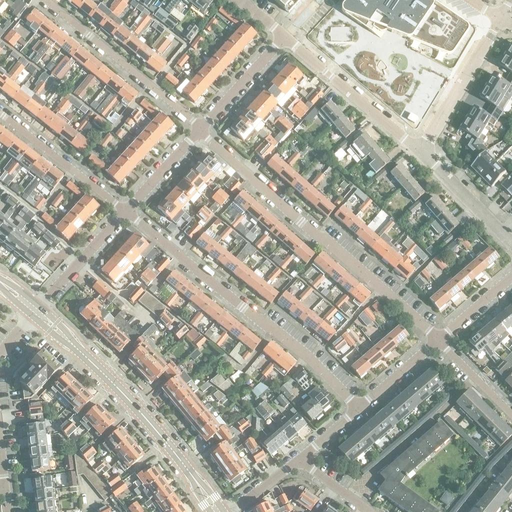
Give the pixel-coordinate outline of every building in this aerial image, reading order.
[(16,0),(10,7),(15,11),(20,15),(27,7),(18,0),(16,0)] [(73,4),(78,9),(85,0),(66,0),(66,1),(72,6),(73,4)] [(85,0),(78,9),(90,18),(100,5),(93,0),(85,0)] [(90,18),(101,27),(122,0),(116,0),(108,11),(100,5),(90,18)] [(112,38),(113,37),(112,37),(123,24),(117,19),(127,6),(126,5),(129,1),(128,0),(122,0),(101,27),(106,32),(105,33),(112,38)] [(196,0),(191,7),(203,17),(208,10),(207,9),(213,0),(212,0),(196,0)] [(288,13),(297,4),(292,0),(273,0),(284,9),(288,13)] [(341,8),(341,9),(341,10),(341,11),(342,12),(343,13),(361,25),(370,32),(371,31),(373,28),(378,31),(379,32),(380,32),(381,32),(382,32),(383,32),(384,32),(385,31),(386,30),(446,54),(447,54),(449,54),(450,54),(451,54),(452,53),(453,52),(467,31),(468,30),(468,29),(468,28),(468,27),(468,26),(467,25),(467,24),(466,23),(433,1),(432,0),(346,0),(343,5),(342,6),(341,7),(341,8)] [(135,8),(138,5),(132,1),(129,5),(135,9),(135,8)] [(239,27),(242,23),(221,7),(218,11),(239,27)] [(153,16),(163,23),(169,15),(159,8),(153,16)] [(124,46),(137,30),(147,17),(149,14),(144,10),(139,17),(140,18),(130,30),(123,24),(112,37),(113,37),(124,46)] [(27,21),(32,25),(29,30),(35,35),(38,31),(38,30),(46,21),(34,11),(27,21)] [(178,23),(169,15),(163,23),(172,30),(178,23)] [(137,41),(139,38),(153,21),(147,17),(137,30),(124,46),(135,55),(143,46),(137,41)] [(212,19),(208,24),(210,26),(212,28),(216,23),(212,19)] [(3,33),(6,28),(10,23),(7,21),(3,25),(4,26),(1,31),(3,33)] [(38,30),(38,31),(46,37),(44,39),(47,42),(57,30),(46,21),(38,30)] [(241,52),(248,44),(256,35),(244,24),(236,33),(186,88),(168,74),(165,78),(182,92),(182,93),(194,104),(210,86),(210,87),(211,87),(210,86),(225,69),(226,70),(225,69),(240,53),(241,53),(241,52)] [(181,36),(189,42),(199,30),(191,24),(181,36)] [(12,47),(13,47),(20,37),(11,30),(4,40),(12,47)] [(69,39),(57,30),(47,42),(37,55),(33,60),(32,62),(35,64),(50,45),(52,42),(55,44),(52,47),(58,52),(61,49),(69,39)] [(157,52),(155,55),(147,65),(158,74),(166,65),(159,59),(171,43),(170,42),(174,38),(171,35),(157,52)] [(190,47),(191,47),(195,50),(203,40),(198,37),(190,47)] [(37,55),(47,42),(44,39),(41,43),(39,42),(32,51),(37,55)] [(80,49),(69,39),(61,49),(72,58),(80,49)] [(135,55),(147,65),(155,55),(143,46),(135,55)] [(91,58),(80,49),(72,58),(70,61),(56,78),(60,81),(76,61),(83,68),(91,58)] [(10,55),(17,60),(19,56),(13,51),(10,55)] [(189,58),(184,55),(184,54),(176,64),(181,68),(189,58)] [(511,58),(506,55),(500,65),(499,65),(511,72),(508,78),(511,80),(511,58)] [(51,74),(56,78),(70,61),(65,57),(51,74)] [(21,58),(7,75),(11,78),(25,61),(21,58)] [(103,67),(91,58),(83,68),(91,74),(89,76),(88,76),(80,85),(81,86),(79,89),(83,92),(103,67)] [(1,91),(12,99),(11,101),(20,90),(12,84),(28,63),(25,61),(11,78),(1,91)] [(289,64),(279,75),(292,87),(297,82),(299,84),(304,79),(301,77),(302,76),(289,64)] [(103,67),(83,92),(78,97),(85,103),(90,97),(87,94),(98,80),(106,86),(114,76),(103,67)] [(0,89),(1,91),(11,78),(7,75),(5,78),(3,76),(5,74),(0,69),(0,89)] [(423,70),(420,75),(430,80),(432,75),(423,70)] [(17,106),(18,104),(24,109),(49,77),(43,73),(42,75),(42,74),(38,80),(35,84),(37,85),(31,94),(22,87),(20,90),(11,101),(17,106)] [(285,96),(292,87),(279,75),(271,84),(285,96)] [(114,76),(106,86),(114,92),(108,100),(107,99),(101,107),(102,108),(98,113),(101,116),(115,98),(118,95),(126,86),(114,76)] [(493,76),(487,86),(504,97),(507,91),(511,93),(511,80),(508,78),(504,83),(492,76),(493,76)] [(29,114),(35,119),(44,108),(46,105),(38,99),(41,95),(43,96),(55,82),(49,77),(24,109),(30,113),(29,114)] [(271,84),(263,93),(277,105),(285,96),(271,84)] [(126,86),(118,95),(115,98),(120,102),(127,107),(137,95),(126,86)] [(492,104),(489,109),(500,116),(509,100),(504,97),(487,86),(480,97),(492,104)] [(308,96),(307,96),(305,99),(312,105),(322,94),(322,93),(319,90),(318,91),(318,90),(311,98),(308,96)] [(57,114),(71,97),(66,93),(59,101),(61,102),(54,111),(57,114)] [(269,113),(277,105),(263,93),(256,101),(269,113)] [(47,127),(59,136),(67,126),(69,123),(60,116),(62,114),(64,115),(72,105),(70,104),(74,99),(71,97),(57,114),(55,117),(47,127)] [(120,102),(115,98),(101,116),(106,119),(120,102)] [(143,100),(140,105),(154,117),(158,112),(143,100)] [(296,100),(293,103),(305,114),(309,109),(300,101),(299,103),(296,100)] [(269,113),(256,101),(248,110),(261,122),(267,116),(270,119),(273,116),(269,113)] [(331,127),(333,125),(333,124),(342,116),(330,102),(319,111),(318,112),(331,127)] [(300,119),(305,114),(293,103),(290,107),(293,109),(291,111),(300,119)] [(308,123),(318,112),(319,111),(315,107),(304,119),(308,123)] [(474,108),(467,119),(484,129),(488,123),(494,126),(500,116),(489,109),(486,114),(474,107),(473,107),(474,108)] [(42,123),(47,127),(55,117),(44,108),(35,119),(41,124),(42,123)] [(264,124),(261,122),(248,110),(240,119),(253,130),(257,126),(260,129),(264,124)] [(135,111),(129,118),(133,121),(136,124),(142,116),(135,111)] [(90,112),(75,132),(79,135),(81,132),(94,115),(90,112)] [(276,112),(273,116),(289,131),(294,126),(282,115),(281,116),(276,112)] [(410,113),(407,119),(414,124),(417,118),(410,113)] [(160,114),(144,131),(105,173),(119,186),(118,185),(126,176),(127,177),(127,176),(134,168),(135,169),(135,168),(134,168),(142,160),(143,160),(142,159),(149,151),(150,152),(149,151),(157,143),(158,144),(158,143),(157,142),(165,134),(165,135),(166,135),(165,134),(173,126),(174,126),(160,114)] [(81,132),(85,134),(93,124),(101,131),(107,125),(94,115),(81,132)] [(285,136),(289,131),(273,116),(270,119),(269,120),(274,124),(272,125),(285,136)] [(354,131),(342,116),(333,124),(333,125),(345,139),(354,131)] [(129,126),(133,121),(129,118),(125,123),(129,126)] [(253,130),(240,119),(230,129),(244,141),(245,140),(247,142),(251,138),(254,140),(258,135),(257,134),(253,130)] [(481,134),(484,129),(467,119),(464,124),(463,123),(459,130),(463,132),(463,131),(469,134),(466,139),(470,141),(466,148),(474,156),(483,146),(482,146),(487,138),(481,134)] [(294,130),(299,134),(303,129),(299,125),(294,130)] [(59,136),(70,145),(69,147),(79,135),(75,132),(67,126),(59,136)] [(123,133),(120,130),(119,130),(115,135),(119,138),(123,133)] [(257,134),(258,135),(264,141),(273,149),(277,144),(261,130),(257,134)] [(0,149),(7,154),(17,141),(5,131),(0,137),(0,143),(3,145),(0,149)] [(81,156),(82,154),(90,145),(81,138),(85,134),(81,132),(79,135),(69,147),(81,156)] [(361,162),(363,160),(377,148),(365,134),(349,147),(361,162)] [(108,135),(99,146),(103,149),(112,138),(108,135)] [(354,140),(350,136),(345,141),(346,142),(345,143),(348,146),(354,140)] [(28,150),(17,141),(7,154),(12,158),(15,155),(17,157),(15,159),(0,178),(0,180),(3,182),(28,150)] [(273,149),(264,141),(254,152),(263,160),(273,149)] [(342,151),(348,146),(345,143),(346,142),(345,141),(339,147),(342,151)] [(487,151),(483,146),(474,156),(478,160),(471,168),(472,167),(481,177),(496,162),(486,152),(487,151)] [(377,148),(363,160),(375,174),(389,162),(377,148)] [(28,150),(3,182),(8,186),(23,167),(30,172),(40,159),(28,150)] [(295,162),(300,156),(296,153),(292,157),(294,159),(293,160),(295,162)] [(199,163),(216,178),(227,166),(215,155),(211,159),(207,154),(199,163)] [(92,155),(88,160),(104,172),(108,167),(92,155)] [(266,165),(278,176),(287,167),(283,164),(274,156),(266,165)] [(294,159),(292,157),(291,158),(287,163),(291,167),(295,162),(293,160),(294,159)] [(51,167),(40,159),(30,172),(28,173),(34,178),(23,193),(28,197),(29,197),(38,184),(51,167)] [(511,177),(496,162),(481,177),(492,187),(491,188),(499,180),(503,184),(511,177)] [(191,172),(204,184),(209,179),(213,182),(216,178),(199,163),(191,172)] [(402,187),(412,180),(399,165),(390,173),(402,187)] [(50,193),(56,186),(63,177),(51,167),(38,184),(50,193)] [(278,176),(291,186),(299,177),(287,167),(278,176)] [(380,176),(382,178),(389,172),(385,168),(379,173),(381,175),(380,176)] [(183,180),(197,193),(204,184),(191,172),(183,180)] [(319,182),(324,177),(320,173),(316,178),(318,179),(317,181),(319,182)] [(377,182),(382,178),(380,176),(381,175),(379,173),(373,178),(377,182)] [(511,175),(511,177),(503,184),(502,186),(511,196),(511,175)] [(223,185),(232,193),(240,185),(231,177),(223,185)] [(291,186),(303,197),(311,188),(299,177),(291,186)] [(315,187),(319,182),(317,181),(318,179),(316,178),(311,184),(315,187)] [(175,189),(189,201),(197,193),(183,180),(175,189)] [(424,194),(412,180),(402,187),(415,202),(424,194)] [(66,187),(81,198),(84,194),(69,182),(66,187)] [(22,189),(14,183),(10,188),(18,194),(22,189)] [(213,191),(216,194),(224,202),(228,198),(216,187),(213,191)] [(315,208),(323,198),(325,196),(320,191),(318,193),(311,188),(303,197),(315,208)] [(175,189),(167,198),(181,210),(189,201),(175,189)] [(357,189),(354,193),(359,198),(362,193),(357,189)] [(246,212),(254,202),(242,192),(234,201),(246,212)] [(60,194),(51,205),(55,208),(64,198),(60,194)] [(220,206),(224,202),(216,194),(211,199),(220,206)] [(62,221),(75,232),(83,224),(83,225),(84,225),(83,224),(90,216),(91,217),(91,216),(91,215),(98,207),(99,208),(86,195),(62,221)] [(0,229),(6,222),(14,213),(20,205),(8,196),(4,201),(11,207),(4,216),(0,213),(0,229)] [(29,197),(28,197),(26,200),(38,210),(46,201),(41,197),(36,203),(29,197)] [(315,208),(327,218),(335,209),(342,200),(339,197),(334,204),(332,206),(323,198),(315,208)] [(437,219),(446,211),(434,197),(425,205),(437,219)] [(181,210),(167,198),(158,209),(171,221),(172,220),(174,222),(179,217),(177,215),(181,210)] [(372,202),(368,199),(364,203),(366,205),(365,206),(367,208),(372,202)] [(419,201),(414,205),(416,207),(415,208),(416,210),(422,205),(419,201)] [(254,202),(246,212),(258,222),(266,213),(254,202)] [(366,205),(364,203),(358,209),(362,213),(367,208),(365,206),(366,205)] [(22,207),(20,205),(14,213),(16,214),(22,207)] [(416,207),(414,205),(408,210),(411,214),(416,210),(415,208),(416,207)] [(204,207),(200,211),(209,219),(213,215),(204,207)] [(354,218),(342,207),(334,216),(346,227),(354,218)] [(20,224),(23,220),(29,212),(24,208),(14,220),(20,224)] [(209,219),(200,211),(196,216),(205,223),(209,219)] [(459,225),(446,211),(437,219),(430,225),(439,236),(444,231),(447,235),(459,225)] [(20,224),(15,229),(4,243),(7,246),(6,248),(10,251),(13,250),(13,251),(24,237),(19,233),(27,223),(28,224),(34,217),(29,212),(23,220),(20,224)] [(266,213),(258,222),(270,233),(278,224),(266,213)] [(54,230),(58,225),(45,214),(41,218),(54,230)] [(237,221),(236,222),(238,224),(239,223),(244,218),(240,215),(236,219),(237,221)] [(346,227),(358,237),(366,228),(354,218),(346,227)] [(236,219),(230,225),(234,229),(238,224),(236,222),(237,221),(236,219)] [(76,233),(75,232),(62,221),(58,225),(54,230),(68,242),(67,241),(75,233),(76,233)] [(3,243),(4,243),(15,229),(6,222),(0,229),(0,242),(1,244),(3,243)] [(40,236),(45,231),(36,223),(32,229),(40,236)] [(238,224),(234,229),(245,238),(250,232),(239,223),(238,224)] [(191,238),(201,228),(196,224),(191,230),(188,227),(184,232),(191,238)] [(278,224),(270,233),(282,243),(290,234),(278,224)] [(226,234),(225,235),(227,236),(232,231),(228,227),(224,232),(226,234)] [(370,248),(378,239),(366,228),(358,237),(370,248)] [(45,231),(40,236),(54,249),(59,244),(45,231)] [(226,234),(224,232),(219,238),(223,241),(227,236),(225,235),(226,234)] [(258,239),(250,232),(245,238),(253,244),(258,239)] [(134,234),(126,243),(139,255),(143,259),(152,249),(134,234)] [(195,244),(208,254),(216,244),(203,234),(195,244)] [(294,254),(302,245),(290,234),(282,243),(294,254)] [(370,248),(382,258),(393,246),(389,243),(391,240),(383,234),(379,239),(378,239),(370,248)] [(257,248),(266,237),(264,235),(254,246),(257,248)] [(443,241),(445,244),(453,238),(450,235),(443,241)] [(466,241),(461,236),(461,235),(457,239),(461,244),(463,242),(464,243),(466,241)] [(20,256),(23,258),(34,244),(37,241),(32,237),(29,241),(24,237),(13,251),(14,252),(14,254),(18,257),(20,256)] [(257,248),(259,250),(268,239),(266,237),(257,248)] [(409,251),(411,250),(409,248),(413,243),(407,238),(402,244),(407,250),(403,254),(407,258),(411,253),(409,251)] [(470,246),(466,241),(464,243),(463,242),(461,244),(466,249),(468,248),(470,246)] [(139,255),(126,243),(118,252),(131,264),(139,255)] [(234,259),(241,265),(249,255),(254,249),(252,248),(247,243),(234,259)] [(409,251),(411,253),(413,251),(422,261),(427,257),(416,246),(413,243),(409,248),(411,250),(409,251)] [(45,253),(34,244),(23,258),(23,259),(23,261),(27,265),(29,264),(34,267),(45,253)] [(220,264),(228,254),(216,244),(208,254),(220,264)] [(294,254),(306,264),(314,255),(302,245),(294,254)] [(382,258),(394,268),(402,259),(397,255),(400,252),(393,246),(382,258)] [(431,256),(436,252),(430,246),(425,251),(431,256)] [(478,259),(486,268),(498,258),(499,259),(499,258),(490,247),(489,248),(490,249),(478,259)] [(118,252),(109,262),(123,274),(131,264),(118,252)] [(325,273),(333,264),(321,253),(313,262),(325,273)] [(241,265),(234,259),(228,254),(220,264),(233,274),(241,265)] [(286,262),(285,263),(287,265),(293,259),(288,255),(284,260),(286,262)] [(433,260),(442,270),(446,267),(437,256),(433,260)] [(394,268),(406,279),(414,270),(415,271),(420,267),(415,263),(411,267),(409,265),(411,263),(404,257),(402,259),(394,268)] [(160,273),(170,262),(165,258),(155,269),(160,273)] [(466,269),(475,279),(474,278),(486,268),(487,269),(486,268),(478,259),(466,269)] [(283,270),(287,265),(285,263),(286,262),(284,260),(279,266),(283,270)] [(123,274),(109,262),(101,271),(114,283),(115,283),(117,284),(121,279),(120,277),(123,274)] [(337,284),(346,274),(333,264),(325,273),(337,284)] [(245,284),(253,274),(241,265),(233,274),(245,284)] [(146,267),(141,273),(152,282),(157,276),(146,267)] [(273,276),(275,278),(281,272),(277,268),(272,273),(274,275),(273,276)] [(454,280),(463,290),(462,289),(474,279),(475,280),(475,279),(466,269),(454,280)] [(430,277),(423,270),(421,272),(427,280),(430,277)] [(152,282),(141,273),(139,271),(135,276),(148,286),(152,282)] [(253,274),(245,284),(258,294),(266,285),(262,281),(265,277),(257,271),(253,274)] [(173,272),(163,285),(167,288),(169,285),(178,292),(186,282),(173,272)] [(274,275),(272,273),(267,279),(271,282),(275,278),(273,276),(274,275)] [(337,284),(349,294),(358,285),(346,274),(337,284)] [(318,281),(317,282),(319,284),(324,278),(320,275),(316,279),(318,281)] [(314,289),(319,284),(317,282),(318,281),(316,279),(311,285),(314,289)] [(442,290),(451,300),(450,299),(462,289),(463,290),(454,280),(442,290)] [(98,282),(93,288),(103,297),(109,291),(98,282)] [(198,292),(186,282),(178,292),(179,293),(190,302),(198,292)] [(258,294),(270,304),(278,295),(266,285),(258,294)] [(352,302),(359,308),(370,296),(358,285),(349,294),(355,299),(352,302)] [(143,291),(139,287),(137,286),(133,290),(134,291),(128,298),(133,303),(143,291)] [(304,292),(306,294),(305,295),(307,296),(312,291),(308,287),(304,292)] [(451,301),(451,300),(442,290),(430,300),(429,300),(438,311),(439,311),(438,310),(450,300),(451,301)] [(173,292),(168,298),(171,300),(172,299),(174,301),(178,296),(173,292)] [(211,302),(198,292),(190,302),(203,312),(211,302)] [(285,292),(278,302),(290,312),(298,303),(285,292)] [(303,301),(307,296),(305,295),(306,294),(304,292),(299,298),(303,301)] [(111,302),(116,297),(111,293),(106,299),(110,303),(111,302)] [(142,305),(150,296),(146,293),(138,302),(142,305)] [(344,295),(340,300),(342,302),(341,303),(343,305),(339,309),(345,314),(350,308),(345,303),(349,299),(344,295)] [(146,308),(154,299),(150,296),(142,305),(146,308)] [(124,305),(116,297),(111,302),(120,310),(124,305)] [(164,303),(169,308),(174,301),(172,299),(171,300),(168,298),(164,303)] [(150,311),(158,302),(154,299),(146,308),(150,311)] [(94,300),(86,309),(84,308),(81,308),(79,310),(79,313),(81,315),(80,315),(90,325),(106,307),(104,305),(101,307),(94,300)] [(335,305),(339,309),(343,305),(341,303),(342,302),(340,300),(335,305)] [(158,302),(150,311),(154,314),(162,305),(158,302)] [(203,312),(215,322),(223,312),(211,302),(203,312)] [(290,312),(302,322),(310,313),(298,303),(290,312)] [(162,305),(154,314),(158,318),(166,309),(162,305)] [(95,331),(99,335),(113,320),(104,311),(107,308),(106,307),(90,325),(89,325),(91,327),(91,328),(94,331),(95,331)] [(337,311),(332,307),(328,312),(330,314),(330,315),(332,317),(337,311)] [(367,309),(359,317),(367,327),(376,319),(367,309)] [(121,311),(113,320),(99,335),(103,339),(104,340),(106,343),(108,343),(110,345),(110,346),(113,349),(115,349),(119,353),(129,343),(130,345),(139,335),(121,318),(125,313),(121,311)] [(166,312),(159,319),(167,328),(174,321),(166,312)] [(199,321),(203,316),(198,312),(193,318),(196,320),(197,319),(199,321)] [(235,322),(223,312),(215,322),(220,327),(219,328),(223,332),(226,334),(228,332),(235,322)] [(330,314),(328,312),(323,318),(325,319),(328,322),(332,317),(330,315),(330,314)] [(495,320),(505,331),(511,325),(511,321),(504,312),(495,320)] [(302,322),(314,332),(322,323),(310,313),(302,322)] [(196,320),(193,318),(189,324),(194,328),(199,321),(197,319),(196,320)] [(314,332),(327,343),(335,333),(329,328),(332,325),(328,322),(325,319),(322,323),(314,332)] [(487,327),(497,339),(505,331),(495,320),(487,327)] [(248,332),(235,322),(228,332),(240,342),(248,332)] [(182,324),(172,333),(178,340),(188,331),(182,324)] [(134,368),(135,367),(141,361),(143,361),(155,348),(156,348),(146,337),(147,336),(149,337),(157,330),(152,325),(132,345),(137,349),(135,351),(136,352),(130,358),(130,359),(128,361),(134,368)] [(388,337),(396,347),(397,347),(396,346),(407,336),(408,337),(409,337),(399,326),(400,327),(388,337)] [(487,327),(478,335),(488,346),(497,339),(487,327)] [(194,342),(193,344),(198,349),(206,341),(192,330),(187,335),(194,342)] [(204,335),(215,344),(219,338),(221,340),(221,339),(224,341),(228,336),(226,334),(223,332),(220,337),(214,332),(213,334),(208,330),(204,335)] [(260,342),(248,332),(240,342),(253,351),(260,342)] [(341,337),(345,342),(347,340),(348,340),(351,338),(346,333),(341,337)] [(475,357),(478,354),(483,350),(490,358),(494,354),(488,346),(478,335),(469,343),(470,344),(467,347),(475,357)] [(372,344),(375,347),(384,358),(384,357),(395,347),(396,347),(388,337),(382,341),(379,338),(372,344)] [(219,347),(224,341),(221,339),(221,340),(219,338),(215,344),(219,347)] [(346,345),(340,338),(331,346),(337,352),(346,345)] [(355,343),(351,338),(348,340),(347,340),(345,342),(350,347),(355,343)] [(262,352),(275,362),(283,353),(271,343),(262,352)] [(384,358),(375,347),(370,352),(367,348),(360,354),(363,358),(371,367),(372,368),(371,367),(383,357),(384,358)] [(135,367),(137,368),(135,370),(142,377),(143,375),(149,370),(151,369),(164,357),(155,348),(143,361),(141,361),(135,367)] [(509,355),(503,361),(509,367),(511,364),(511,353),(505,348),(504,350),(509,355)] [(196,350),(190,356),(194,361),(200,355),(196,350)] [(40,351),(34,356),(37,359),(30,366),(27,364),(16,375),(17,380),(23,386),(22,388),(22,389),(23,400),(31,399),(60,369),(58,367),(59,366),(55,362),(54,363),(43,353),(42,353),(40,351)] [(247,351),(241,358),(245,361),(250,354),(247,351)] [(275,367),(274,368),(284,377),(295,364),(283,353),(275,362),(272,365),(275,367)] [(149,370),(143,375),(145,377),(143,378),(150,385),(160,376),(164,373),(168,376),(178,367),(172,361),(170,364),(164,357),(151,369),(149,370)] [(350,367),(360,379),(360,378),(359,377),(371,367),(363,358),(351,368),(351,367),(350,367)] [(509,367),(503,361),(502,363),(495,369),(501,375),(509,367)] [(495,367),(490,362),(481,370),(487,375),(495,367)] [(270,363),(265,369),(267,371),(268,370),(271,372),(274,368),(275,367),(272,365),(270,363)] [(169,396),(190,380),(179,366),(178,367),(168,376),(171,380),(162,387),(164,389),(162,391),(168,397),(169,396)] [(265,369),(261,374),(266,378),(271,372),(268,370),(267,371),(265,369)] [(306,384),(308,382),(304,377),(306,375),(301,369),(292,378),(304,391),(309,387),(306,384)] [(401,420),(414,408),(442,383),(431,370),(338,450),(350,464),(378,439),(392,427),(401,420)] [(238,371),(230,378),(234,383),(244,374),(238,371)] [(209,382),(217,387),(224,381),(219,374),(209,382)] [(66,375),(53,388),(51,391),(55,394),(57,392),(62,396),(59,399),(60,399),(75,383),(74,383),(75,381),(71,377),(69,378),(66,375)] [(225,382),(224,381),(217,387),(225,393),(233,387),(227,379),(225,382)] [(177,405),(191,393),(197,389),(190,380),(169,396),(171,398),(170,399),(175,406),(177,405)] [(203,392),(211,386),(206,382),(199,388),(203,392)] [(77,386),(75,383),(60,399),(58,401),(67,409),(68,407),(83,392),(83,391),(83,389),(79,385),(77,386)] [(293,394),(285,385),(279,390),(287,399),(293,394)] [(451,386),(447,391),(452,395),(456,390),(451,386)] [(308,396),(322,412),(323,411),(324,412),(330,407),(329,405),(332,403),(322,391),(319,393),(316,389),(308,396)] [(68,407),(76,415),(91,399),(89,397),(89,395),(85,391),(83,392),(68,407)] [(511,434),(511,433),(500,422),(469,391),(456,404),(499,447),(511,434)] [(199,402),(191,393),(177,405),(178,407),(177,408),(182,415),(199,402)] [(442,406),(451,397),(448,394),(439,403),(442,406)] [(276,399),(284,408),(289,404),(281,395),(276,399)] [(321,413),(322,412),(308,396),(299,403),(303,407),(301,409),(311,421),(314,418),(316,419),(322,414),(321,413)] [(243,406),(248,402),(244,397),(239,401),(243,406)] [(29,411),(41,409),(47,409),(46,402),(28,405),(29,411)] [(204,408),(199,402),(182,415),(188,421),(189,420),(191,422),(210,407),(209,406),(207,405),(204,408)] [(264,402),(260,406),(269,417),(274,413),(264,402)] [(430,412),(433,415),(442,406),(439,403),(430,412)] [(91,428),(106,414),(106,413),(103,409),(102,410),(98,406),(80,423),(84,427),(85,426),(89,430),(91,428)] [(260,406),(255,410),(265,421),(269,417),(260,406)] [(217,416),(210,407),(191,422),(189,424),(195,430),(196,429),(198,431),(217,416)] [(432,416),(429,412),(418,422),(421,426),(432,416)] [(106,414),(91,428),(96,434),(95,434),(98,438),(114,423),(110,419),(111,418),(108,415),(107,415),(106,414)] [(213,433),(218,439),(229,430),(217,416),(198,431),(196,432),(202,439),(203,438),(205,440),(213,433)] [(288,423),(296,433),(305,425),(297,416),(289,422),(288,423)] [(448,416),(444,420),(453,429),(457,425),(448,416)] [(281,423),(277,427),(280,430),(279,431),(288,441),(289,442),(298,435),(296,433),(288,423),(289,422),(286,419),(284,417),(279,421),(281,423)] [(244,418),(229,430),(218,439),(222,444),(212,452),(213,454),(212,455),(211,457),(216,464),(218,463),(235,450),(231,446),(239,440),(236,436),(250,427),(244,418)] [(63,433),(72,424),(68,420),(59,428),(63,433)] [(406,432),(409,435),(421,426),(418,422),(406,432)] [(407,477),(406,476),(409,474),(452,436),(440,423),(395,463),(394,462),(380,475),(380,476),(383,473),(387,479),(378,491),(406,511),(435,511),(399,485),(405,477),(406,478),(407,477)] [(26,426),(28,438),(45,436),(43,424),(26,426)] [(72,424),(63,433),(67,438),(77,430),(72,424)] [(462,438),(466,434),(457,425),(453,429),(462,438)] [(280,430),(277,427),(269,434),(271,438),(270,438),(279,448),(288,441),(279,431),(280,430)] [(109,454),(111,453),(128,438),(127,438),(128,437),(124,432),(123,433),(120,430),(102,445),(109,454)] [(271,438),(269,434),(259,442),(261,445),(258,447),(264,457),(268,453),(270,456),(279,448),(270,438),(271,438)] [(406,438),(403,434),(393,443),(396,446),(406,438)] [(46,447),(45,436),(28,438),(29,449),(46,447)] [(120,460),(135,447),(135,445),(132,441),(130,441),(128,438),(111,453),(115,457),(117,456),(120,460)] [(244,443),(247,448),(250,453),(257,448),(251,438),(244,443)] [(469,438),(466,441),(476,451),(479,448),(469,438)] [(502,451),(505,454),(511,447),(511,442),(502,451)] [(223,473),(224,472),(241,460),(238,455),(247,448),(244,443),(235,450),(218,463),(219,465),(218,466),(223,473)] [(384,451),(387,455),(396,446),(393,443),(384,451)] [(79,452),(83,457),(92,449),(87,444),(79,452)] [(29,449),(30,461),(48,458),(46,447),(29,449)] [(135,447),(120,460),(121,461),(117,464),(124,472),(143,456),(140,453),(141,452),(137,448),(136,448),(135,447)] [(264,459),(257,448),(250,453),(257,464),(264,459)] [(479,448),(476,451),(486,461),(489,457),(487,456),(479,448)] [(92,449),(83,457),(86,462),(96,454),(92,449)] [(493,460),(496,463),(505,454),(502,451),(493,460)] [(77,476),(83,475),(91,468),(78,452),(74,456),(77,476)] [(383,458),(380,454),(370,463),(373,466),(383,458)] [(73,470),(71,455),(64,456),(66,471),(73,470)] [(48,458),(30,461),(32,472),(49,470),(48,458)] [(105,473),(106,472),(110,469),(102,460),(92,469),(97,474),(102,470),(105,473)] [(248,469),(241,460),(224,472),(226,474),(224,475),(229,482),(231,481),(240,475),(242,476),(246,473),(246,470),(248,469)] [(494,511),(511,490),(511,461),(508,467),(499,477),(489,490),(481,500),(471,511),(494,511)] [(373,466),(370,463),(361,471),(364,475),(373,466)] [(493,466),(489,463),(481,473),(485,476),(493,466)] [(83,475),(87,479),(95,473),(91,468),(83,475)] [(143,492),(160,479),(157,475),(158,473),(156,470),(154,470),(153,469),(146,474),(144,471),(137,477),(142,485),(141,486),(133,491),(137,496),(143,492)] [(68,488),(76,487),(74,472),(66,473),(68,488)] [(111,478),(106,472),(105,473),(101,476),(111,488),(120,480),(116,474),(111,478)] [(98,477),(95,473),(87,479),(90,483),(98,477)] [(473,483),(477,486),(485,476),(481,473),(473,483)] [(90,483),(93,488),(101,481),(98,477),(90,483)] [(33,480),(34,492),(51,489),(50,478),(33,480)] [(161,479),(160,479),(143,492),(149,500),(167,487),(164,484),(165,482),(162,479),(161,479)] [(93,488),(97,492),(105,486),(101,481),(93,488)] [(121,481),(109,491),(112,494),(115,498),(127,489),(121,481)] [(105,486),(97,492),(100,496),(108,490),(105,486)] [(169,490),(167,487),(149,500),(149,501),(144,504),(147,509),(155,503),(158,508),(173,496),(173,495),(173,494),(171,490),(169,490)] [(474,490),(470,487),(462,497),(466,500),(474,490)] [(34,492),(36,503),(53,501),(51,489),(34,492)] [(112,494),(109,491),(108,490),(100,496),(104,500),(112,494)] [(310,511),(318,501),(304,491),(301,496),(298,493),(294,498),(298,501),(297,502),(310,511)] [(453,498),(445,493),(440,501),(447,506),(453,498)] [(284,507),(289,504),(284,495),(278,497),(283,505),(284,507)] [(161,511),(170,511),(180,505),(178,502),(178,500),(176,497),(174,497),(173,496),(158,508),(161,511)] [(454,507),(458,510),(466,500),(462,497),(454,507)] [(54,511),(53,501),(36,503),(36,511),(54,511)] [(128,508),(130,511),(134,511),(140,507),(136,502),(128,508)] [(273,511),(269,502),(253,510),(253,511),(273,511)] [(125,511),(119,503),(115,506),(119,511),(125,511)]
